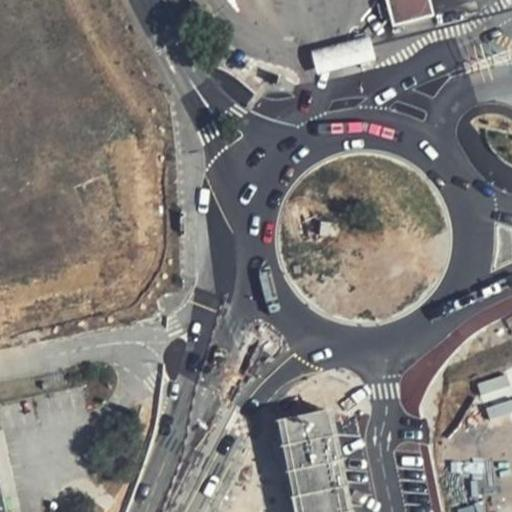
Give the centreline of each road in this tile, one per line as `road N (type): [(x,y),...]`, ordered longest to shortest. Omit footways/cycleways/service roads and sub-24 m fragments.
road 1 (tertiary): [(467,194),(443,158),(409,135),(370,125),(323,132),(290,152),(262,187),(250,230),(256,274)]
road 2 (tertiary): [(239,302),(155,451),(106,511)]
road 3 (primary): [(239,302),(221,395),(190,468),(155,511)]
road 4 (tertiary): [(195,511),(252,403),(327,345)]
road 5 (unknown): [(212,359),(104,347),(0,366)]
road 6 (tertiary): [(327,345),(388,348),(414,338),(455,303)]
